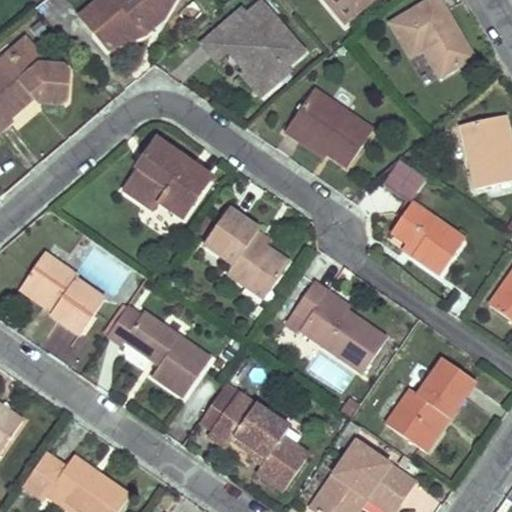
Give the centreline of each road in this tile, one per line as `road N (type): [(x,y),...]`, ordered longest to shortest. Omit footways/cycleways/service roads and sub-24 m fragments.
road 1 (residential): [(511,367),(344,255),(337,221),(182,103),(138,105),(0,230)]
road 2 (residential): [(0,338),(243,511)]
